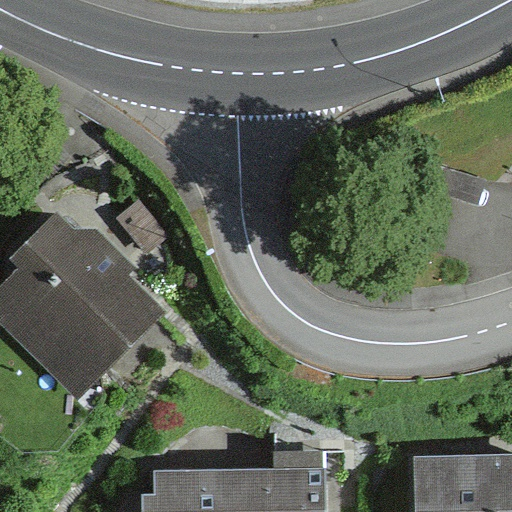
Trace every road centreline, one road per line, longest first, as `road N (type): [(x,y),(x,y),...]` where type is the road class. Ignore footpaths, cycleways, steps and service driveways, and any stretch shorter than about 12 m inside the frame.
road 1 (residential): [(511,321),(398,343),(366,342),(293,315),(267,284),(245,231),(232,71)]
road 2 (primary): [(511,4),(377,57),(232,71)]
road 3 (primary): [(232,71),(90,54),(0,15)]
